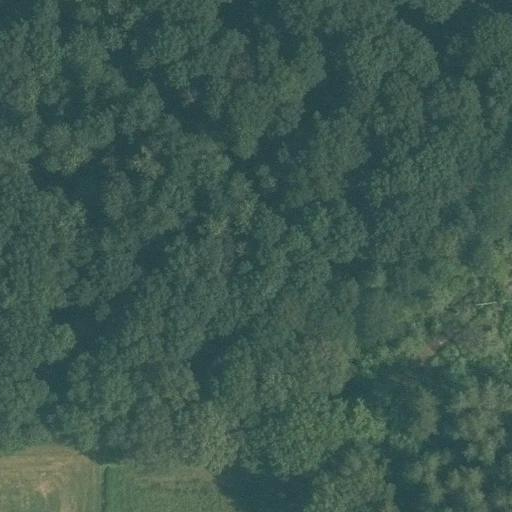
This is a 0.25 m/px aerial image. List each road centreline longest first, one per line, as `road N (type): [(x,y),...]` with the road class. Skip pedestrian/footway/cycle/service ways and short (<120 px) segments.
road 1 (track): [(0,445),(332,473),(336,511)]
road 2 (track): [(332,473),(487,255)]
